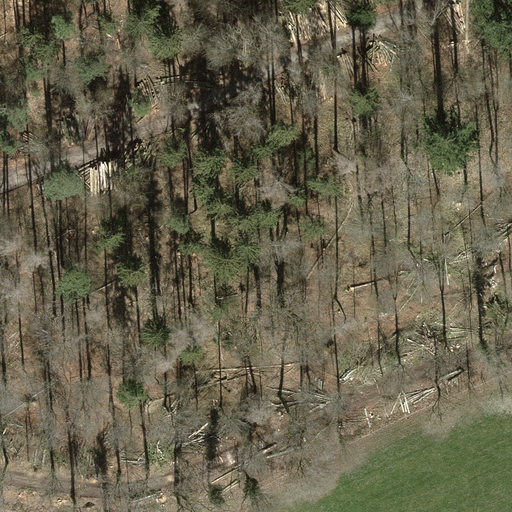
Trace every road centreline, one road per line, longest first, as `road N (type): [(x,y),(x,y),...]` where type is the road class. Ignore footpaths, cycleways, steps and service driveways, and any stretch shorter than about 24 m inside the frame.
road 1 (track): [(0,465),(56,480),(152,489),(511,334)]
road 2 (track): [(0,180),(101,147),(436,0)]
